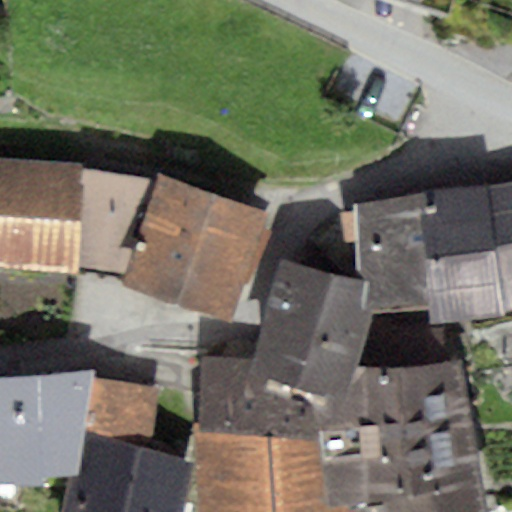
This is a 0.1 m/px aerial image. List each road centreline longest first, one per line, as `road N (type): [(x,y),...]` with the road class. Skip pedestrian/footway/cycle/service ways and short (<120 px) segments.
road 1 (residential): [(0,361),(234,329),(251,318),(276,250),(306,213),(447,143),(480,93)]
road 2 (residential): [(480,93),(292,0)]
